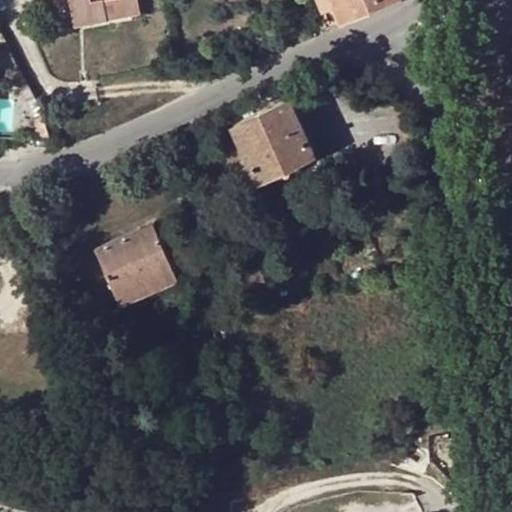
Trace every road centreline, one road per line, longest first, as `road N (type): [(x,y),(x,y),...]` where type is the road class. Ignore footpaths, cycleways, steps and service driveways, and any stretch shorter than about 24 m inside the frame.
road 1 (tertiary): [(507,511),(416,10)]
road 2 (tertiary): [(0,176),(65,168),(194,121),(416,10)]
